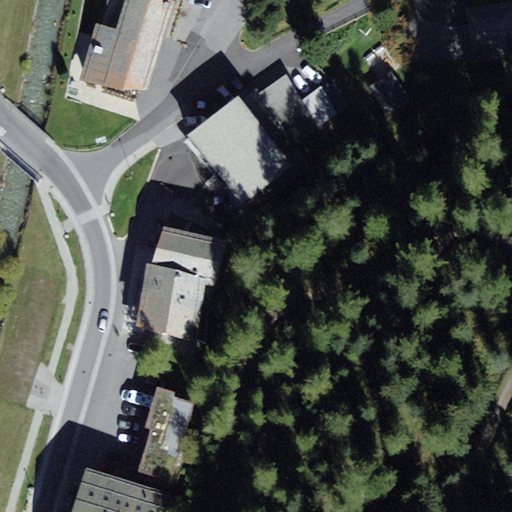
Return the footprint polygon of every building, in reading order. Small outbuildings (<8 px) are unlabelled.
[(177,0),(126,0),(121,27),(94,22),(79,82),(144,100),(177,0)] [(511,3),(468,9),(475,62),(511,56),(511,3)] [(329,114),(292,60),(174,141),(229,221),(390,111),(372,85),(329,114)] [(226,240),(162,226),(153,264),(209,277),(207,284),(216,286),(226,240)] [(209,277),(153,264),(148,263),(134,326),(195,340),(207,284),(209,277)] [(152,430),(139,471),(155,476),(154,478),(171,483),(195,402),(174,396),(176,392),(157,386),(145,428),(152,430)] [(71,511),(166,511),(172,492),(85,467),(71,511)]
